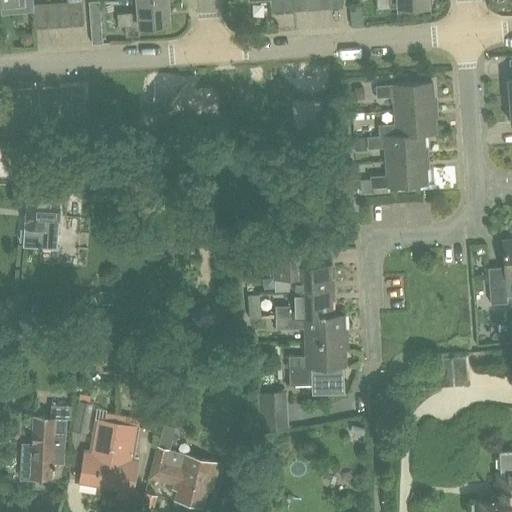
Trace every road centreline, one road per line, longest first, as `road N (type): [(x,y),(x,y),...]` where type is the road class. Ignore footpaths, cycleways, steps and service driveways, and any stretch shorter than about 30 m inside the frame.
road 1 (residential): [(474,189),(475,220),(373,231),(376,356)]
road 2 (residential): [(212,51),(468,29)]
road 3 (residential): [(0,66),(212,51)]
road 4 (residential): [(468,29),(474,189)]
